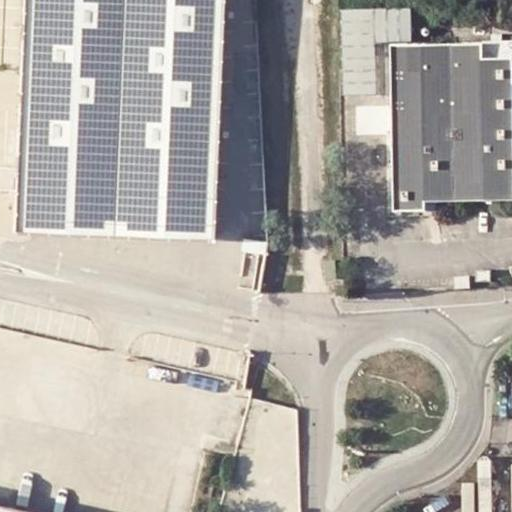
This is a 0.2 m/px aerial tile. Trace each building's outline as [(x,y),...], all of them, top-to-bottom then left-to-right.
[(25,0),(14,229),(209,238),(221,0),(25,0)] [(493,53),(493,38),(462,39),(463,55),(493,53)] [(463,55),(462,39),(367,44),(368,55),(341,57),(338,59),(340,97),(370,95),(377,215),(413,215),(413,198),(501,193),(497,115),(495,106),(511,105),(511,82),(495,83),(493,53),(463,55)] [(497,115),(511,114),(511,105),(495,106),(497,115)] [(0,511),(41,511),(0,503),(0,511)]
